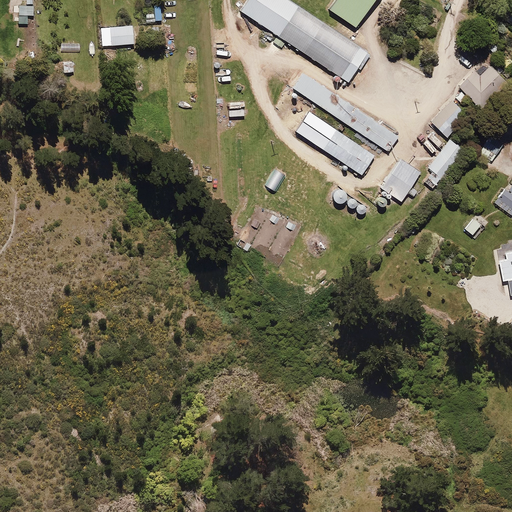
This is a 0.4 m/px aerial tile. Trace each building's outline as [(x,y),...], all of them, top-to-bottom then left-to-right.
[(34,5),(33,5),(32,0),(20,0),(20,1),(26,1),(26,5),(18,5),(18,23),(27,23),(27,16),(34,15),(34,5)] [(276,35),(271,41),(282,48),(286,42),(349,83),(369,52),(291,0),(247,0),(240,11),(276,35)] [(133,24),(104,27),(106,45),(135,43),(133,24)] [(59,49),(44,48),(43,56),(52,57),(52,59),(59,59),(59,49)] [(75,61),(63,61),(63,71),(75,71),(75,61)] [(508,82),(491,64),(481,73),(477,69),(459,87),(463,91),(456,98),(462,105),(470,97),(481,109),(508,82)] [(399,135),(304,72),(292,89),(388,152),(399,135)] [(447,137),(464,119),(460,115),(464,111),(452,99),(430,122),(447,137)] [(375,156),(337,129),(322,150),(360,177),(375,156)] [(234,135),(238,201),(246,200),(242,135),(234,135)] [(422,180),(430,188),(465,151),(451,138),(425,166),(431,171),(422,180)] [(487,140),(482,147),(495,155),(500,148),(487,140)] [(406,192),(414,197),(418,191),(410,186),(420,171),(401,158),(372,201),(382,207),(390,195),(400,202),(406,192)] [(338,186),(330,197),(361,218),(369,207),(338,186)] [(511,214),(511,196),(503,188),(492,201),(510,217),(511,214)] [(478,237),(487,225),(475,216),(459,237),(475,248),(481,239),(478,237)] [(296,230),(289,236),(300,248),(307,242),(296,230)] [(511,249),(502,250),(503,258),(496,259),(499,280),(511,278),(511,249)]
